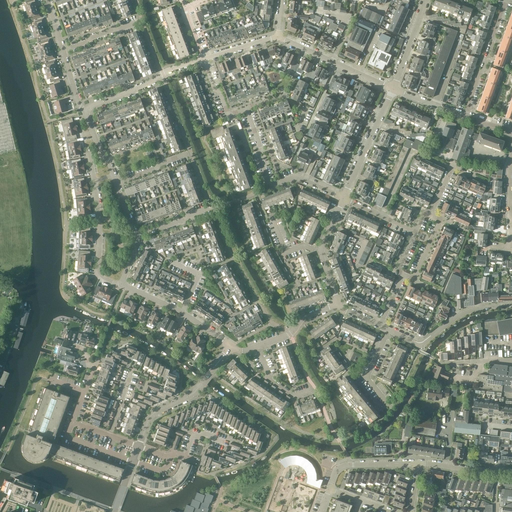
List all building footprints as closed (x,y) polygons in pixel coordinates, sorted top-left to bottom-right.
[(25,5),(27,11),(36,8),(35,5),(38,4),(36,0),(29,0),(26,1),(27,5),(25,5)] [(130,0),(120,4),(121,8),(131,5),(129,1),(130,0)] [(219,4),(216,6),(220,16),(225,14),(225,13),(228,12),(223,0),(221,1),(221,3),(218,4),(219,4)] [(226,0),(223,0),(228,12),(231,11),(236,10),(232,0),(231,0),(230,0),(229,0),(228,0),(227,1),(226,0)] [(291,1),(290,7),(301,8),(302,1),(297,0),(296,2),(291,1)] [(437,9),(439,10),(442,0),(435,0),(434,6),(437,7),(437,9)] [(441,9),(445,10),(449,1),(447,0),(442,0),(439,10),(441,11),(441,9)] [(449,13),(451,14),(455,3),(449,1),(445,10),(449,12),(449,13)] [(496,7),(493,6),(494,3),(487,2),(486,7),(484,9),(494,13),(496,7)] [(461,5),(455,3),(451,14),(450,17),(452,17),(453,15),(453,13),(457,15),(461,5)] [(121,8),(123,13),(132,10),(131,5),(121,8)] [(209,5),(206,6),(211,18),(214,17),(215,18),(220,16),(216,6),(213,7),(213,6),(210,7),(209,5)] [(407,15),(409,10),(398,5),(396,10),(407,15)] [(460,18),(462,19),(467,7),(461,5),(457,15),(461,16),(460,18)] [(211,18),(206,6),(204,7),(204,9),(202,10),(202,11),(199,12),(202,19),(199,20),(200,23),(208,20),(208,19),(211,18)] [(181,13),(179,7),(174,9),(173,7),(160,12),(178,60),(196,53),(193,46),(189,48),(187,43),(191,41),(189,36),(185,38),(184,34),(188,32),(186,27),(181,28),(180,24),(184,22),(182,17),(178,19),(176,14),(181,13)] [(300,16),(301,8),(290,7),(289,12),(295,13),(295,15),(300,16)] [(472,9),(467,7),(462,19),(464,19),(465,17),(469,19),(472,9)] [(38,11),(36,8),(27,11),(29,17),(31,16),(32,20),(42,17),(40,11),(38,11)] [(360,16),(377,24),(381,16),(364,8),(360,16)] [(486,14),(485,16),(492,18),(494,13),(484,9),(483,12),(486,14)] [(134,15),(132,10),(123,13),(125,18),(134,15)] [(272,16),(272,11),(264,10),(263,14),(264,15),(264,20),(270,21),(271,15),(272,16)] [(407,15),(396,10),(394,15),(404,20),(407,15)] [(110,14),(105,15),(109,24),(113,22),(110,14)] [(394,15),(392,20),(402,24),(404,20),(394,15)] [(95,17),(90,19),(93,27),(98,26),(99,28),(95,17)] [(95,17),(99,28),(104,26),(101,17),(96,19),(95,17)] [(34,32),(43,29),(42,25),(45,25),(43,19),(35,21),(36,24),(32,26),(34,32)] [(359,19),(355,26),(371,33),(374,26),(359,19)] [(257,20),(253,22),(257,33),(261,31),(257,20)] [(262,21),(258,23),(257,20),(261,31),(265,29),(265,28),(269,27),(270,23),(263,22),(262,21)] [(392,20),(393,21),(391,25),(390,24),(389,25),(400,29),(402,24),(392,20)] [(295,33),(296,31),(299,33),(301,28),(295,25),(295,22),(292,21),(291,21),(288,21),(287,29),(295,33)] [(488,29),(490,24),(483,21),(483,22),(480,21),(479,23),(482,25),(481,27),(488,29)] [(427,23),(425,29),(435,33),(436,29),(439,29),(441,25),(435,23),(434,26),(427,23)] [(249,24),(244,25),(248,36),(253,34),(249,24)] [(244,37),(248,36),(244,25),(244,26),(240,27),(244,37)] [(389,25),(387,30),(398,34),(400,29),(389,25)] [(459,32),(465,34),(467,28),(467,27),(467,25),(461,26),(459,26),(460,29),(459,32)] [(69,36),(74,35),(71,26),(66,28),(69,36)] [(303,37),(308,39),(313,29),(306,26),(304,31),(305,32),(303,37)] [(358,52),(359,53),(362,54),(371,33),(355,26),(349,39),(347,44),(353,46),(351,50),(358,53),(358,52)] [(458,32),(448,28),(446,33),(456,36),(458,32)] [(43,29),(34,32),(36,38),(38,37),(39,40),(49,37),(47,31),(44,32),(43,29)] [(231,29),(227,30),(231,40),(235,39),(235,41),(236,40),(231,29)] [(236,40),(240,39),(236,29),(232,30),(231,29),(236,40)] [(319,33),(313,29),(308,39),(313,41),(316,36),(317,37),(319,33)] [(429,38),(428,40),(434,42),(436,38),(433,36),(435,33),(425,29),(423,35),(429,38)] [(479,33),(478,36),(485,39),(487,33),(478,30),(477,33),(479,33)] [(129,39),(132,38),(141,35),(139,31),(128,35),(129,39)] [(219,33),(219,35),(222,44),(227,42),(223,32),(219,33)] [(444,37),(454,41),(456,37),(446,33),(444,37)] [(320,45),(326,47),(331,35),(330,37),(323,34),(321,39),(323,40),(320,45)] [(391,47),(395,40),(396,37),(389,34),(388,37),(382,34),(378,41),(391,47)] [(130,39),(131,43),(142,39),(141,35),(132,38),(130,39)] [(337,40),(336,40),(337,38),(337,37),(332,35),(331,35),(326,47),(331,49),(333,44),(335,45),(337,40)] [(477,39),(476,41),(483,44),(485,39),(478,36),(476,35),(475,38),(477,39)] [(444,37),(443,42),(452,46),(454,41),(444,37)] [(501,45),(499,51),(507,54),(511,40),(511,39),(504,37),(501,43),(501,42),(500,45),(501,45)] [(120,38),(115,40),(118,49),(123,47),(120,38)] [(38,46),(40,52),(50,49),(49,46),(51,45),(49,39),(39,42),(40,46),(38,46)] [(133,48),(135,47),(144,43),(142,39),(131,43),(133,48)] [(113,51),(118,49),(115,40),(110,42),(113,51)] [(433,46),(434,42),(428,40),(427,43),(421,40),(419,46),(428,50),(430,46),(433,46)] [(375,48),(376,48),(382,51),(388,54),(391,47),(378,41),(375,48)] [(110,42),(105,43),(109,54),(109,52),(113,51),(110,42)] [(443,42),(441,47),(451,50),(452,46),(443,42)] [(145,48),(144,43),(135,47),(133,48),(134,52),(145,48)] [(356,60),(359,53),(358,52),(358,53),(351,50),(353,46),(347,44),(346,47),(349,49),(346,55),(345,55),(356,60)] [(423,55),(422,57),(428,59),(430,55),(427,53),(428,50),(419,46),(416,52),(423,55)] [(101,47),(96,49),(100,58),(104,56),(101,47)] [(449,55),(451,50),(441,47),(439,51),(449,55)] [(479,55),(481,49),(474,47),(472,53),(479,55)] [(134,52),(136,56),(147,52),(145,48),(134,52)] [(270,55),(267,56),(270,63),(274,62),(273,57),(275,56),(278,57),(281,50),(276,48),(274,49),(274,48),(268,50),(270,55)] [(368,66),(374,68),(382,51),(376,48),(368,66)] [(51,53),(50,49),(40,52),(42,58),(44,58),(45,61),(55,58),(53,52),(51,53)] [(100,60),(99,58),(100,58),(96,49),(92,51),(96,62),(100,60)] [(257,52),(257,53),(260,62),(263,61),(266,65),(270,63),(267,56),(265,57),(262,51),(261,52),(261,50),(257,52)] [(92,51),(87,52),(90,61),(92,61),(93,63),(96,62),(92,51)] [(439,51),(437,56),(447,60),(449,55),(439,51)] [(495,59),(496,59),(493,65),(502,68),(507,54),(499,51),(496,57),(496,56),(495,59)] [(90,64),(90,62),(90,61),(87,52),(82,54),(86,65),(90,64)] [(138,60),(149,56),(147,52),(136,56),(138,60)] [(251,62),(254,69),(255,73),(255,75),(259,74),(256,68),(257,67),(257,63),(260,62),(257,53),(252,55),(254,61),(251,62)] [(285,62),(288,64),(292,55),(287,53),(284,58),(282,57),(279,63),(283,65),(285,62)] [(82,54),(77,56),(80,65),(85,63),(86,65),(82,54)] [(291,69),(294,70),(297,64),(295,63),(297,57),(292,55),(288,64),(291,65),(291,69)] [(478,58),(469,55),(467,61),(476,64),(478,58)] [(72,58),(75,67),(80,65),(77,56),(72,58)] [(138,60),(139,64),(150,60),(149,56),(138,60)] [(246,56),(241,58),(244,67),(247,66),(250,70),(254,69),(251,62),(249,63),(246,56)] [(436,61),(445,64),(447,60),(437,56),(436,61)] [(235,67),(238,74),(241,72),(241,68),(244,67),(241,58),(240,58),(240,57),(236,59),(236,60),(238,65),(235,67)] [(412,63),(422,67),(423,63),(427,63),(428,59),(422,57),(421,60),(415,57),(412,63)] [(44,67),(46,73),(56,70),(55,67),(57,66),(55,60),(45,63),(46,67),(44,67)] [(139,64),(141,69),(152,65),(150,60),(139,64)] [(301,69),(304,71),(307,62),(302,60),(300,65),(297,64),(294,70),(298,72),(301,69)] [(230,61),(224,63),(227,72),(231,71),(234,75),(235,78),(238,76),(237,74),(238,74),(235,67),(232,68),(230,61)] [(436,61),(434,66),(444,69),(445,64),(436,61)] [(476,64),(467,61),(466,61),(465,64),(468,65),(467,67),(474,69),(476,64)] [(306,76),(310,78),(313,71),(310,70),(313,64),(307,62),(304,71),(307,72),(306,76)] [(218,72),(221,79),(225,77),(225,73),(227,72),(224,63),(219,65),(221,71),(218,72)] [(417,72),(416,74),(425,78),(426,75),(424,72),(423,71),(424,68),(422,67),(412,63),(410,69),(417,72)] [(142,73),(145,72),(153,69),(152,65),(141,69),(142,73)] [(432,70),(442,74),(444,69),(434,66),(432,70)] [(462,71),(465,72),(472,75),(474,69),(467,67),(464,66),(462,71)] [(316,76),(319,78),(323,69),(318,67),(315,72),(313,71),(310,78),(313,79),(316,76)] [(489,76),(487,82),(496,86),(501,71),(492,68),(490,74),(489,74),(488,76),(489,76)] [(328,72),(323,69),(319,78),(322,79),(322,83),(326,85),(329,78),(326,77),(328,72)] [(56,70),(46,73),(48,79),(50,79),(51,82),(61,79),(59,73),(57,74),(56,70)] [(432,70),(431,75),(440,78),(442,74),(432,70)] [(132,72),(127,73),(130,82),(135,81),(132,72)] [(463,78),(470,80),(472,75),(465,72),(463,78)] [(121,73),(117,75),(121,86),(126,84),(122,75),(121,73)] [(122,75),(126,84),(130,82),(127,73),(122,75)] [(186,78),(188,83),(198,78),(198,77),(196,74),(186,78)] [(406,80),(416,84),(419,85),(421,79),(424,80),(425,78),(416,74),(415,77),(408,74),(406,80)] [(116,75),(112,77),(115,86),(116,86),(116,87),(120,85),(121,86),(117,75),(116,75)] [(440,78),(431,75),(429,79),(439,83),(440,78)] [(188,83),(189,87),(200,84),(199,79),(202,78),(201,76),(198,77),(198,78),(188,83)] [(333,87),(339,89),(344,79),(343,79),(343,78),(339,76),(338,77),(333,87)] [(109,89),(109,88),(111,88),(107,79),(106,77),(102,78),(106,89),(106,90),(109,89)] [(112,77),(107,79),(111,88),(115,86),(112,77)] [(102,81),(98,82),(101,91),(106,89),(102,78),(101,78),(102,81)] [(349,82),(348,82),(349,81),(344,79),(339,89),(345,92),(349,82)] [(437,88),(439,83),(429,79),(427,84),(437,88)] [(96,93),(97,93),(97,94),(99,93),(99,92),(101,91),(98,82),(97,82),(97,80),(92,82),(96,93)] [(299,80),(297,85),(306,89),(308,84),(299,80)] [(413,91),(416,84),(406,80),(404,86),(411,89),(410,91),(413,91)] [(60,81),(54,83),(54,85),(50,86),(51,90),(50,90),(51,93),(53,97),(55,97),(56,97),(56,96),(63,94),(62,90),(61,90),(60,87),(63,86),(62,83),(60,83),(60,81)] [(261,83),(261,86),(265,94),(269,92),(265,81),(261,83)] [(462,81),(460,87),(466,89),(468,84),(462,81)] [(93,84),(88,86),(91,95),(96,93),(92,82),(93,84)] [(491,100),(496,86),(487,82),(485,88),(484,88),(483,90),(484,90),(482,96),(491,100)] [(202,87),(200,84),(189,87),(191,92),(202,88),(202,87)] [(423,87),(422,88),(435,92),(437,88),(427,84),(426,88),(423,87)] [(304,93),(306,89),(297,85),(295,89),(304,93)] [(83,88),(86,97),(91,95),(88,86),(83,88)] [(193,97),(204,93),(202,89),(205,88),(204,86),(202,87),(202,88),(191,92),(191,93),(191,94),(192,95),(193,96),(193,97)] [(374,95),(375,93),(367,89),(367,88),(362,86),(360,92),(373,98),(374,98),(375,95),(374,95)] [(466,89),(460,87),(456,86),(455,89),(459,90),(458,92),(465,95),(466,89)] [(160,87),(151,90),(149,91),(151,96),(153,95),(162,92),(160,87)] [(251,87),(252,89),(255,97),(260,96),(257,87),(254,88),(254,87),(251,87)] [(242,91),(245,101),(250,99),(247,91),(246,88),(242,90),(242,91)] [(435,92),(422,88),(421,93),(433,97),(435,92)] [(295,89),(293,94),(302,98),(304,93),(295,89)] [(241,103),(245,101),(242,91),(240,92),(239,90),(236,92),(237,95),(241,103)] [(457,96),(456,98),(463,100),(465,95),(458,92),(458,93),(455,91),(453,95),(457,96)] [(153,95),(155,100),(164,97),(162,92),(153,95)] [(373,99),(373,98),(360,92),(356,100),(362,103),(363,101),(370,104),(371,102),(372,102),(373,99)] [(206,98),(205,97),(204,93),(193,97),(194,102),(206,98)] [(293,94),(291,99),(300,103),(302,98),(293,94)] [(194,102),(196,107),(207,103),(206,99),(209,98),(208,96),(205,97),(206,98),(194,102)] [(486,114),(491,100),(482,96),(480,102),(479,102),(478,104),(479,105),(477,111),(486,114)] [(166,102),(164,97),(155,100),(157,105),(166,102)] [(336,108),(334,107),(336,102),(326,97),(323,103),(336,109),(336,108)] [(463,100),(456,98),(453,97),(450,104),(456,106),(456,104),(461,106),(463,100)] [(55,103),(56,106),(54,106),(55,109),(56,109),(57,114),(59,113),(59,114),(60,113),(68,111),(66,106),(65,104),(68,103),(67,99),(55,103)] [(144,108),(141,99),(136,101),(139,110),(144,108)] [(136,101),(131,103),(135,112),(139,110),(136,101)] [(292,112),(291,110),(288,101),(283,103),(286,112),(287,114),(292,112)] [(156,111),(159,110),(167,106),(166,102),(157,105),(155,106),(156,111)] [(4,103),(0,103),(0,153),(15,150),(4,103)] [(131,103),(126,105),(130,114),(130,116),(135,114),(135,112),(131,103)] [(196,107),(198,111),(209,107),(209,106),(207,103),(196,107)] [(278,105),(281,114),(286,112),(283,103),(278,105)] [(321,106),(322,107),(321,108),(327,111),(325,114),(329,116),(332,117),(336,109),(323,103),(322,103),(321,106)] [(357,104),(354,109),(366,115),(366,114),(367,114),(368,112),(367,111),(368,109),(357,104)] [(397,118),(397,117),(402,106),(396,104),(391,115),(397,118)] [(210,108),(212,107),(211,105),(209,106),(209,107),(198,111),(200,116),(211,112),(210,108)] [(278,105),(273,107),(276,115),(281,114),(278,105)] [(122,106),(117,108),(120,117),(125,115),(122,106)] [(400,116),(404,118),(408,109),(402,106),(397,117),(399,118),(400,116)] [(272,117),(276,115),(273,107),(268,108),(272,117)] [(117,108),(112,110),(115,119),(120,117),(117,108)] [(272,117),(268,108),(263,109),(263,110),(267,119),(272,117)] [(261,110),(261,111),(259,112),(262,121),(267,119),(263,110),(263,109),(261,110)] [(351,117),(357,120),(358,118),(363,120),(364,118),(365,118),(366,115),(354,109),(353,113),(351,112),(349,117),(351,117)] [(406,121),(408,122),(413,111),(408,109),(404,118),(407,120),(406,121)] [(107,112),(111,121),(115,119),(112,110),(107,112)] [(104,113),(102,114),(106,123),(107,125),(111,123),(111,121),(107,112),(107,111),(104,112),(104,113)] [(161,114),(162,119),(171,116),(169,111),(161,114)] [(329,116),(325,114),(319,111),(318,114),(317,114),(316,116),(317,117),(321,119),(319,122),(322,123),(327,125),(328,122),(327,122),(329,116)] [(415,123),(419,114),(413,111),(408,122),(410,123),(411,121),(415,123)] [(200,116),(202,121),(213,117),(212,116),(211,112),(200,116)] [(101,124),(106,123),(102,114),(98,115),(101,124)] [(418,127),(420,127),(425,116),(419,114),(415,123),(419,125),(418,127)] [(202,121),(204,126),(211,123),(215,122),(213,118),(216,117),(215,115),(212,116),(213,117),(202,121)] [(162,125),(173,121),(171,116),(162,119),(160,120),(162,125)] [(426,128),(427,128),(431,119),(425,116),(420,127),(422,128),(423,127),(426,128)] [(351,117),(347,125),(359,130),(361,127),(360,127),(361,125),(356,123),(357,120),(351,117)] [(64,131),(77,128),(76,125),(75,125),(74,122),(71,123),(70,119),(61,121),(64,131)] [(162,125),(164,130),(175,126),(173,121),(162,125)] [(452,158),(462,162),(463,159),(466,160),(467,158),(468,156),(469,153),(470,150),(466,149),(470,139),(477,141),(476,142),(501,151),(504,142),(487,136),(488,134),(485,132),(484,134),(480,133),(479,135),(472,133),(473,132),(463,128),(462,131),(455,129),(456,124),(447,121),(442,135),(448,137),(444,147),(453,150),(452,153),(454,153),(452,158)] [(314,123),(311,129),(321,134),(322,134),(325,129),(327,130),(329,126),(327,125),(322,123),(320,126),(314,123)] [(358,131),(359,130),(347,125),(345,131),(343,130),(342,132),(349,136),(350,136),(351,134),(356,136),(357,134),(358,134),(359,131),(358,131)] [(146,127),(147,130),(150,139),(155,137),(152,128),(149,129),(148,126),(146,127)] [(164,130),(165,134),(176,130),(175,126),(164,130)] [(249,184),(256,181),(254,177),(248,179),(245,172),(252,169),(250,164),(243,167),(240,160),(247,157),(245,152),(238,155),(235,147),(242,145),(241,140),(234,143),(231,135),(238,133),(237,130),(230,132),(229,128),(224,130),(223,126),(210,131),(213,139),(219,137),(239,192),(251,187),(249,184)] [(268,131),(270,136),(279,132),(277,127),(268,131)] [(66,140),(75,138),(74,135),(77,134),(76,131),(77,131),(77,128),(64,131),(66,140)] [(310,129),(309,133),(310,133),(309,135),(319,139),(321,134),(311,129),(311,130),(310,129)] [(145,140),(150,139),(147,130),(142,131),(145,140)] [(167,139),(170,138),(178,135),(176,130),(165,134),(167,139)] [(142,131),(137,133),(140,142),(145,140),(142,131)] [(131,133),(132,135),(136,144),(140,142),(137,133),(134,134),(133,132),(131,133)] [(281,137),(279,132),(270,136),(272,140),(281,137)] [(353,144),(352,144),(353,141),(347,139),(349,136),(342,132),(340,136),(342,136),(339,142),(351,147),(351,146),(352,147),(353,144)] [(383,132),(381,137),(390,142),(392,138),(394,139),(395,137),(398,138),(399,136),(391,132),(390,135),(383,132)] [(122,136),(123,139),(126,148),(131,146),(128,137),(127,134),(122,136)] [(180,140),(178,135),(170,138),(171,143),(180,140)] [(273,143),(274,145),(283,142),(281,137),(272,140),(272,141),(271,141),(272,143),(273,143)] [(389,145),(390,142),(381,137),(378,143),(385,146),(384,149),(389,151),(391,147),(389,145)] [(112,140),(113,142),(116,151),(121,149),(118,140),(117,138),(112,140)] [(414,142),(407,139),(403,146),(409,149),(411,148),(418,151),(422,143),(415,140),(414,142)] [(68,150),(81,148),(80,145),(79,145),(79,142),(76,143),(75,140),(66,141),(68,150)] [(113,142),(108,144),(112,153),(116,151),(113,142)] [(285,147),(283,142),(274,145),(273,146),(275,150),(276,150),(285,147)] [(351,148),(350,148),(351,147),(339,142),(337,147),(335,146),(334,150),(341,153),(342,150),(348,153),(349,150),(350,151),(351,148)] [(173,148),(175,153),(184,150),(182,145),(173,148)] [(276,150),(277,155),(286,151),(289,150),(287,146),(285,147),(276,150)] [(81,148),(68,150),(69,159),(78,158),(78,155),(81,154),(81,151),(81,148)] [(376,148),(373,154),(383,158),(384,155),(388,155),(389,151),(384,149),(383,151),(376,148)] [(289,159),(286,151),(277,155),(279,160),(280,159),(281,160),(283,161),(284,160),(289,159)] [(306,163),(309,164),(313,155),(310,153),(309,155),(301,151),(297,160),(298,160),(297,161),(301,163),(301,162),(305,164),(306,163)] [(381,162),(383,158),(373,154),(371,160),(377,163),(376,165),(382,168),(383,164),(381,162)] [(342,165),(345,160),(343,159),(337,157),(333,155),(331,160),(342,165)] [(417,169),(418,167),(422,159),(417,157),(416,159),(414,158),(410,166),(417,169)] [(71,169),(84,167),(84,164),(83,164),(82,162),(79,162),(79,159),(69,160),(71,169)] [(418,167),(423,169),(426,161),(422,159),(418,167)] [(340,170),(342,165),(331,160),(329,165),(340,170)] [(423,169),(427,171),(431,163),(426,161),(423,169)] [(431,163),(427,171),(426,174),(431,176),(436,165),(431,163)] [(327,170),(338,175),(340,170),(329,165),(327,170)] [(368,165),(366,171),(375,175),(377,171),(380,172),(381,172),(381,173),(382,172),(384,172),(385,171),(386,170),(382,168),(376,165),(375,168),(368,165)] [(431,176),(436,178),(440,167),(436,165),(431,176)] [(72,178),(82,177),(81,174),(84,173),(84,171),(85,171),(84,167),(71,169),(72,178)] [(440,180),(441,178),(445,170),(440,167),(436,178),(440,180)] [(181,177),(183,176),(192,173),(191,168),(182,171),(179,172),(181,177)] [(336,180),(338,175),(327,170),(324,175),(336,180)] [(173,185),(168,171),(163,173),(166,182),(169,181),(171,186),(173,185)] [(369,182),(374,184),(376,181),(373,178),(375,175),(366,171),(363,176),(370,179),(369,182)] [(158,175),(154,177),(157,185),(159,184),(161,187),(163,187),(158,175)] [(330,184),(330,183),(334,185),(336,180),(324,175),(322,180),(327,182),(326,182),(330,184)] [(457,189),(457,188),(462,177),(458,175),(452,187),(457,189)] [(457,188),(458,189),(462,190),(467,180),(462,178),(462,177),(457,188)] [(73,179),(74,189),(87,187),(87,183),(86,183),(86,181),(83,181),(82,178),(73,179)] [(151,191),(153,190),(149,179),(144,180),(147,189),(150,188),(151,191)] [(494,181),(494,187),(501,188),(502,182),(498,181),(499,180),(495,179),(494,181)] [(472,180),(471,182),(467,180),(462,190),(466,192),(467,190),(468,190),(472,180)] [(477,182),(472,180),(468,190),(472,192),(477,182)] [(186,189),(197,185),(195,181),(186,184),(184,185),(186,189)] [(361,181),(358,187),(368,191),(369,188),(372,188),(374,184),(369,182),(367,184),(361,181)] [(144,197),(144,196),(139,182),(134,184),(138,193),(140,192),(141,194),(143,194),(144,197)] [(482,184),(477,182),(472,192),(477,194),(482,184)] [(486,186),(482,184),(477,194),(482,197),(486,186)] [(186,189),(187,193),(198,189),(197,185),(186,189)] [(125,188),(128,196),(130,195),(132,198),(134,197),(130,186),(125,188)] [(88,190),(87,187),(74,189),(76,198),(85,196),(84,193),(87,192),(87,190),(88,190)] [(369,192),(368,191),(358,187),(356,193),(360,195),(358,199),(362,201),(362,202),(368,204),(370,198),(368,196),(369,192)] [(408,187),(407,189),(403,187),(399,196),(404,198),(409,187),(408,187)] [(404,198),(409,200),(414,189),(409,187),(404,198)] [(290,188),(285,190),(288,199),(293,197),(290,188)] [(200,193),(198,189),(187,193),(189,198),(191,197),(200,193)] [(299,198),(303,200),(307,191),(302,189),(299,198)] [(413,202),(414,199),(418,191),(414,189),(409,200),(413,202)] [(285,190),(280,192),(284,201),(288,199),(285,190)] [(312,194),(307,191),(303,200),(308,202),(312,194)] [(414,199),(419,202),(423,193),(418,191),(414,199)] [(280,192),(276,194),(279,202),(284,201),(280,192)] [(379,193),(374,204),(382,208),(387,197),(381,195),(379,193)] [(419,202),(424,204),(427,196),(423,193),(419,202)] [(427,196),(424,204),(429,206),(432,198),(433,195),(429,193),(427,196)] [(274,204),(279,202),(276,194),(271,195),(274,204)] [(308,202),(313,204),(317,196),(312,194),(308,202)] [(271,195),(266,197),(269,206),(274,204),(271,195)] [(313,204),(317,206),(321,198),(317,196),(313,204)] [(261,199),(264,208),(269,206),(266,197),(261,199)] [(76,199),(77,208),(90,207),(90,203),(89,204),(88,201),(85,201),(85,198),(76,199)] [(177,202),(174,203),(177,212),(182,210),(178,198),(176,199),(177,202)] [(317,206),(322,208),(326,200),(321,198),(317,206)] [(327,211),(331,202),(326,200),(322,208),(327,211)] [(173,213),(177,212),(174,203),(171,204),(170,201),(168,202),(173,213)] [(446,201),(441,212),(446,214),(450,204),(451,203),(446,201)] [(163,217),(168,215),(165,207),(162,208),(160,202),(158,203),(163,217)] [(241,206),(243,211),(253,207),(252,202),(241,206)] [(455,206),(450,204),(446,214),(450,216),(455,206)] [(455,206),(450,216),(455,218),(458,212),(460,208),(455,206)] [(90,210),(90,207),(77,208),(78,219),(87,218),(87,213),(90,213),(89,210),(90,210)] [(243,211),(244,215),(255,211),(253,207),(243,211)] [(404,207),(402,212),(413,217),(415,212),(404,207)] [(153,221),(158,219),(155,210),(152,212),(151,208),(149,209),(153,221)] [(244,215),(246,219),(256,215),(255,211),(244,215)] [(351,225),(353,222),(356,213),(352,211),(350,214),(348,213),(345,220),(347,221),(347,223),(351,225)] [(144,224),(149,222),(145,214),(142,215),(141,212),(140,213),(144,224)] [(410,223),(413,217),(402,212),(399,219),(401,220),(403,218),(406,219),(405,221),(410,223)] [(454,220),(459,222),(462,214),(458,212),(455,218),(454,220)] [(139,226),(144,224),(140,213),(137,213),(139,217),(136,218),(139,226)] [(353,222),(357,224),(361,216),(362,215),(359,213),(358,214),(356,213),(353,222)] [(484,222),(484,223),(495,224),(495,217),(492,217),(493,215),(487,215),(487,214),(481,213),(474,213),(473,215),(484,216),(484,220),(484,221),(484,222)] [(459,222),(463,224),(467,216),(462,214),(459,222)] [(246,219),(248,223),(258,219),(256,215),(246,219)] [(361,229),(362,226),(366,218),(361,216),(357,224),(360,225),(359,228),(361,229)] [(468,226),(472,218),(467,216),(463,224),(468,226)] [(313,217),(311,222),(320,226),(322,221),(313,217)] [(367,218),(366,218),(362,226),(366,228),(370,220),(370,219),(368,218),(367,218)] [(248,223),(249,227),(260,223),(258,219),(248,223)] [(204,223),(206,229),(215,226),(213,220),(204,223)] [(366,228),(371,231),(375,222),(374,222),(375,221),(373,220),(372,221),(370,220),(366,228)] [(311,222),(309,227),(318,231),(320,226),(311,222)] [(379,234),(382,228),(379,226),(380,224),(375,222),(371,231),(376,233),(379,234)] [(249,227),(251,232),(261,228),(260,223),(249,227)] [(474,231),(485,232),(485,229),(494,230),(495,224),(484,223),(483,229),(482,229),(482,228),(473,227),(473,230),(474,231)] [(315,235),(318,231),(309,227),(307,231),(315,235)] [(445,227),(443,232),(452,236),(454,231),(445,227)] [(79,238),(92,238),(92,235),(91,235),(91,232),(88,232),(88,228),(79,228),(79,238)] [(251,232),(252,236),(263,232),(261,228),(251,232)] [(188,229),(183,231),(186,240),(191,238),(188,229)] [(208,233),(210,238),(218,235),(216,230),(208,233)] [(307,231),(305,236),(313,240),(315,235),(307,231)] [(338,231),(336,236),(348,241),(350,237),(338,231)] [(476,240),(479,240),(487,241),(487,235),(485,234),(485,232),(474,231),(474,233),(477,234),(476,240)] [(264,236),(263,232),(252,236),(254,240),(264,236)] [(392,237),(395,238),(400,241),(403,242),(405,237),(394,232),(392,237)] [(443,232),(441,236),(452,241),(454,237),(452,236),(443,232)] [(169,237),(172,245),(177,243),(174,235),(169,237)] [(254,240),(255,244),(266,240),(264,236),(254,240)] [(302,241),(311,245),(313,240),(305,236),(302,241)] [(334,241),(343,245),(345,246),(348,241),(336,236),(336,237),(335,236),(334,238),(335,239),(334,241)] [(449,246),(452,241),(441,236),(441,237),(439,241),(449,246)] [(79,249),(88,249),(88,244),(91,244),(91,242),(92,242),(92,238),(79,238),(79,249)] [(168,249),(167,247),(164,238),(159,240),(162,248),(163,250),(168,249)] [(403,242),(400,241),(395,238),(393,243),(401,247),(403,242)] [(211,248),(213,247),(222,244),(220,239),(211,243),(209,243),(211,248)] [(156,246),(152,247),(155,251),(162,248),(159,240),(154,242),(156,246)] [(255,244),(257,249),(268,245),(266,240),(255,244)] [(487,241),(479,240),(479,243),(475,243),(475,248),(478,248),(478,247),(486,248),(487,241)] [(333,243),(332,245),(341,249),(343,245),(334,241),(333,241),(332,243),(333,243)] [(439,241),(437,246),(445,250),(447,251),(449,246),(439,241)] [(393,243),(390,248),(399,251),(401,247),(393,243)] [(333,255),(338,255),(341,249),(332,245),(330,250),(334,252),(333,255)] [(443,254),(445,250),(437,246),(435,250),(443,254)] [(146,250),(144,255),(152,259),(155,251),(152,247),(150,250),(148,249),(147,251),(146,250)] [(259,253),(261,258),(271,252),(268,248),(259,253)] [(396,256),(399,251),(390,248),(388,252),(396,256)] [(78,261),(91,262),(91,258),(90,258),(91,256),(88,256),(88,251),(79,250),(78,261)] [(435,250),(433,255),(441,259),(443,254),(435,250)] [(273,256),(271,252),(261,258),(263,261),(273,256)] [(496,263),(496,261),(497,254),(490,253),(490,256),(488,256),(488,262),(496,263)] [(227,259),(225,254),(217,257),(218,262),(227,259)] [(311,258),(309,254),(300,257),(302,262),(311,258)] [(390,265),(392,260),(380,254),(379,257),(383,258),(381,261),(390,265)] [(506,261),(503,261),(503,254),(497,254),(496,261),(502,262),(502,268),(507,269),(506,261)] [(154,259),(152,259),(144,255),(143,255),(142,257),(141,259),(152,264),(154,259)] [(330,260),(331,265),(340,262),(338,255),(333,255),(333,257),(331,257),(332,259),(330,260)] [(433,255),(430,260),(439,263),(441,259),(433,255)] [(273,256),(263,261),(266,265),(275,260),(273,256)] [(476,265),(486,266),(487,257),(477,256),(476,265)] [(313,263),(311,258),(302,262),(304,267),(313,263)] [(139,264),(147,268),(149,269),(151,264),(152,264),(141,259),(140,262),(140,261),(139,263),(139,264)] [(277,264),(275,260),(266,265),(268,269),(277,264)] [(437,268),(439,263),(430,260),(428,264),(437,268)] [(91,262),(78,261),(77,271),(86,272),(86,267),(90,268),(90,265),(91,265),(91,262)] [(221,267),(223,271),(231,267),(228,262),(221,267)] [(331,265),(333,270),(342,267),(340,262),(331,265)] [(304,267),(305,271),(315,268),(313,263),(304,267)] [(145,272),(147,268),(139,264),(137,269),(145,272)] [(280,268),(277,264),(268,269),(270,273),(280,268)] [(367,277),(368,274),(372,266),(367,264),(363,272),(362,275),(367,277)] [(439,269),(437,268),(428,264),(426,269),(434,273),(436,274),(439,269)] [(460,265),(456,264),(452,274),(461,277),(460,265)] [(372,279),(373,276),(377,268),(372,266),(368,274),(367,277),(372,279)] [(234,271),(231,267),(223,271),(226,276),(234,271)] [(280,268),(270,273),(272,277),(282,272),(280,268)] [(316,273),(315,268),(305,271),(307,276),(316,273)] [(373,276),(377,278),(380,273),(381,270),(377,268),(373,276)] [(137,269),(135,273),(145,278),(145,276),(144,275),(145,272),(137,269)] [(426,269),(424,273),(432,277),(434,273),(426,269)] [(227,278),(228,280),(236,275),(237,275),(236,273),(235,273),(234,271),(226,276),(223,277),(225,279),(227,278)] [(335,274),(337,279),(346,276),(344,271),(335,274)] [(284,276),(282,272),(272,277),(274,281),(284,276)] [(133,278),(141,282),(142,279),(144,280),(145,278),(135,273),(133,278)] [(318,278),(316,273),(307,276),(309,281),(318,278)] [(376,281),(381,283),(385,275),(380,273),(377,278),(376,281)] [(430,282),(432,277),(424,273),(421,278),(430,282)] [(465,295),(463,295),(461,295),(460,277),(451,274),(443,296),(460,295),(460,299),(458,299),(458,300),(457,300),(458,309),(463,308),(463,307),(463,301),(465,301),(465,295)] [(77,287),(77,288),(89,280),(87,276),(83,278),(81,275),(73,280),(75,284),(75,285),(76,287),(77,287)] [(239,280),(236,275),(228,280),(231,285),(239,280)] [(381,283),(386,285),(389,277),(385,275),(381,283)] [(286,279),(284,276),(274,281),(277,285),(286,279)] [(339,284),(347,281),(346,276),(337,279),(339,284)] [(394,279),(389,277),(386,285),(390,287),(394,279)] [(462,283),(463,295),(465,295),(465,301),(463,301),(463,307),(475,305),(474,291),(481,290),(483,277),(482,279),(468,279),(468,283),(462,283)] [(289,284),(286,279),(277,285),(279,289),(289,284)] [(92,285),(89,280),(77,288),(78,288),(78,289),(79,291),(80,291),(82,295),(91,290),(89,287),(92,285)] [(154,288),(159,290),(163,282),(158,280),(154,288)] [(231,285),(233,289),(241,285),(239,280),(231,285)] [(163,292),(167,284),(163,282),(159,290),(163,292)] [(163,292),(168,294),(172,286),(173,284),(168,282),(167,284),(163,292)] [(244,289),(241,285),(233,289),(235,291),(232,293),(234,295),(244,289)] [(340,289),(342,294),(351,290),(350,288),(353,287),(352,285),(349,286),(340,289)] [(92,296),(102,300),(107,288),(104,286),(104,287),(101,286),(100,289),(96,287),(92,296)] [(173,296),(177,288),(172,286),(168,294),(168,295),(170,296),(171,295),(173,296)] [(405,296),(410,298),(415,288),(410,286),(405,296)] [(498,292),(498,287),(498,288),(496,288),(496,292),(489,292),(489,302),(498,301),(498,292)] [(498,301),(511,300),(511,292),(508,292),(508,296),(502,296),(502,292),(501,292),(501,287),(498,287),(498,292),(498,301)] [(110,289),(107,288),(102,300),(111,304),(115,296),(111,294),(112,291),(110,290),(110,289)] [(173,296),(177,298),(181,290),(177,288),(173,296)] [(415,288),(410,298),(415,300),(419,291),(415,289),(415,288)] [(234,295),(236,299),(246,293),(244,289),(234,295)] [(186,292),(181,290),(177,298),(182,301),(186,292)] [(318,291),(321,300),(326,298),(322,290),(318,291)] [(316,302),(321,300),(318,291),(313,293),(316,302)] [(423,293),(419,291),(415,300),(420,302),(425,291),(423,293)] [(429,293),(425,291),(420,302),(421,300),(425,302),(424,304),(429,293)] [(236,299),(239,303),(249,298),(246,293),(236,299)] [(308,295),(311,304),(316,302),(313,293),(308,295)] [(429,293),(424,304),(429,306),(434,295),(429,293)] [(350,303),(354,305),(358,297),(353,294),(350,303)] [(307,306),(311,304),(308,295),(303,297),(307,306)] [(429,306),(434,308),(439,297),(434,295),(429,306)] [(298,298),(302,307),(307,306),(303,297),(298,298)] [(354,305),(359,307),(363,299),(358,297),(354,305)] [(359,307),(364,309),(367,301),(369,298),(366,297),(365,300),(363,299),(359,307)] [(251,302),(249,298),(239,303),(242,309),(249,305),(249,304),(251,302)] [(294,300),(297,309),(302,307),(298,298),(294,300)] [(130,301),(129,302),(124,299),(120,307),(126,309),(125,311),(133,314),(137,304),(130,301)] [(445,319),(447,318),(448,317),(447,316),(447,315),(449,311),(450,308),(446,306),(449,301),(445,299),(441,305),(443,306),(440,310),(439,309),(436,314),(438,316),(437,318),(439,319),(441,317),(445,319)] [(199,300),(194,308),(195,308),(195,309),(198,311),(198,310),(199,311),(204,303),(199,300)] [(289,302),(292,311),(297,309),(294,300),(289,302)] [(372,303),(367,301),(364,309),(368,311),(372,303)] [(381,307),(379,306),(381,303),(378,302),(377,305),(373,313),(378,315),(381,307)] [(199,311),(203,313),(208,306),(204,303),(199,311)] [(368,311),(373,313),(377,305),(372,303),(368,311)] [(141,306),(136,317),(135,318),(136,320),(142,322),(144,322),(144,321),(145,321),(150,310),(141,306)] [(208,306),(203,313),(207,316),(212,309),(208,306)] [(211,319),(216,312),(212,309),(207,316),(211,319)] [(29,312),(23,310),(19,324),(25,326),(29,312)] [(155,325),(160,315),(153,311),(148,322),(155,325)] [(393,322),(398,325),(403,313),(399,311),(393,322)] [(215,322),(220,315),(216,312),(211,319),(215,322)] [(252,315),(254,318),(258,326),(263,323),(257,313),(252,315)] [(398,325),(398,324),(403,326),(407,317),(402,315),(404,313),(403,313),(398,325)] [(220,325),(225,318),(220,315),(215,322),(220,325)] [(330,316),(326,320),(332,327),(336,324),(330,316)] [(161,327),(167,330),(172,320),(166,317),(163,323),(159,321),(157,328),(159,329),(161,327)] [(403,326),(407,329),(412,319),(407,317),(403,326)] [(249,320),(254,328),(258,326),(254,318),(249,320)] [(511,318),(497,321),(500,336),(511,333),(511,318)] [(416,321),(412,319),(407,329),(412,331),(417,319),(416,321)] [(416,333),(417,333),(422,321),(417,319),(412,331),(417,333),(416,333)] [(174,337),(175,335),(177,332),(178,331),(175,329),(178,323),(172,320),(167,330),(173,333),(171,335),(174,337)] [(245,323),(249,331),(254,328),(249,320),(245,323)] [(326,320),(322,323),(327,330),(332,327),(326,320)] [(345,331),(349,322),(344,320),(340,328),(345,331)] [(422,322),(422,321),(417,333),(421,335),(426,326),(421,323),(422,322)] [(353,324),(349,322),(345,331),(349,333),(353,324)] [(244,333),(245,333),(249,331),(245,323),(240,325),(245,333),(244,333)] [(323,333),(327,330),(322,323),(318,326),(323,333)] [(353,324),(349,333),(354,335),(358,326),(353,324)] [(236,328),(240,336),(245,333),(244,333),(245,333),(240,325),(236,328)] [(179,333),(177,332),(175,335),(177,336),(177,337),(178,337),(177,339),(177,340),(178,341),(180,342),(181,342),(182,342),(183,341),(184,341),(190,331),(183,326),(179,333)] [(232,332),(236,338),(240,336),(236,328),(235,326),(227,330),(231,332),(232,332)] [(318,326),(314,329),(319,336),(323,333),(318,326)] [(359,337),(363,328),(358,326),(354,335),(359,337)] [(363,339),(367,330),(363,328),(359,337),(363,339)] [(309,332),(315,339),(319,336),(314,329),(309,332)] [(62,345),(69,347),(70,344),(72,345),(76,332),(67,330),(66,334),(65,334),(64,334),(63,335),(63,336),(64,337),(65,338),(64,341),(63,341),(62,345)] [(368,341),(372,333),(367,330),(363,339),(368,341)] [(475,334),(471,334),(472,345),(475,345),(479,345),(479,347),(482,347),(481,331),(478,332),(475,333),(475,334)] [(23,334),(18,333),(13,348),(18,349),(23,334)] [(87,344),(90,336),(90,335),(83,333),(83,335),(79,333),(77,338),(81,339),(80,342),(87,344)] [(373,343),(377,335),(372,333),(368,341),(373,343)] [(468,337),(464,337),(465,348),(468,347),(472,347),(472,353),(476,352),(475,345),(472,345),(471,334),(471,335),(468,336),(468,337)] [(86,346),(93,348),(94,345),(98,346),(99,343),(100,339),(96,337),(96,338),(90,336),(87,344),(86,346)] [(191,347),(194,350),(201,338),(198,336),(196,338),(194,337),(188,345),(191,347)] [(469,355),(468,347),(465,348),(464,337),(461,338),(461,339),(457,339),(458,350),(461,350),(465,350),(465,355),(469,355)] [(205,341),(201,338),(194,350),(197,352),(198,351),(201,353),(206,345),(203,343),(205,341)] [(451,351),(451,353),(454,352),(454,353),(458,353),(458,358),(462,357),(461,350),(458,350),(457,339),(457,340),(454,341),(454,342),(450,342),(451,351)] [(396,348),(406,353),(408,348),(398,344),(397,346),(392,344),(391,346),(394,347),(396,348)] [(105,359),(115,362),(116,360),(117,358),(121,359),(122,355),(129,358),(130,357),(131,352),(135,354),(136,350),(137,349),(129,346),(128,348),(127,347),(126,349),(126,350),(123,349),(123,350),(121,349),(119,353),(114,351),(112,356),(108,354),(107,359),(105,359)] [(288,346),(280,349),(281,354),(290,351),(288,346)] [(328,346),(321,351),(319,353),(322,356),(331,350),(328,346)] [(406,353),(396,348),(394,352),(404,357),(406,353)] [(135,354),(135,355),(133,359),(136,360),(136,361),(138,362),(138,361),(141,353),(142,352),(136,350),(135,354)] [(333,353),(331,350),(322,356),(324,360),(333,353)] [(16,353),(12,351),(6,367),(11,368),(16,353)] [(61,360),(67,362),(71,363),(72,360),(74,360),(76,353),(67,351),(65,357),(62,356),(61,360)] [(283,359),(292,355),(290,351),(281,354),(283,359)] [(455,360),(454,353),(454,352),(451,353),(451,351),(447,352),(447,353),(440,353),(440,361),(455,360)] [(394,352),(392,356),(402,361),(404,357),(394,352)] [(138,361),(138,362),(141,363),(140,364),(142,365),(146,355),(141,353),(138,361)] [(336,357),(333,353),(324,360),(327,364),(336,357)] [(294,360),(292,355),(283,359),(285,363),(294,360)] [(392,356),(390,360),(400,365),(402,361),(392,356)] [(144,366),(149,367),(149,368),(152,360),(153,359),(147,357),(144,366)] [(339,361),(336,357),(327,364),(330,367),(339,361)] [(225,367),(229,370),(236,362),(233,359),(225,367)] [(156,363),(157,363),(157,362),(152,360),(149,368),(149,367),(149,368),(153,370),(156,363)] [(287,368),(296,365),(294,360),(285,363),(287,368)] [(385,360),(384,362),(387,364),(388,364),(388,365),(398,369),(400,365),(390,360),(389,362),(385,360)] [(330,367),(332,371),(341,364),(339,361),(330,367)] [(77,364),(71,363),(67,362),(66,365),(69,366),(67,372),(77,375),(79,368),(76,368),(77,364)] [(236,362),(229,370),(232,373),(240,365),(236,362)] [(153,371),(157,373),(158,373),(161,365),(161,366),(161,365),(157,363),(156,363),(153,370),(153,371)] [(490,363),(490,369),(490,371),(488,371),(488,373),(492,373),(491,375),(480,374),(479,381),(484,382),(483,388),(493,389),(492,390),(502,392),(502,391),(505,391),(505,392),(511,393),(511,392),(511,367),(508,367),(508,366),(490,363)] [(344,368),(341,364),(332,371),(335,375),(344,368)] [(165,368),(166,368),(166,367),(161,366),(161,365),(158,373),(157,373),(157,374),(162,376),(165,368)] [(232,373),(235,377),(243,369),(240,365),(232,373)] [(235,377),(238,380),(246,372),(245,370),(248,366),(246,365),(244,367),(243,369),(235,377)] [(296,365),(287,368),(289,373),(297,370),(296,365)] [(388,365),(386,369),(397,373),(398,369),(388,365)] [(442,378),(447,380),(448,380),(450,374),(444,372),(445,369),(438,366),(433,377),(441,380),(442,378)] [(162,377),(167,378),(170,370),(166,368),(165,368),(162,376),(162,377)] [(386,369),(384,373),(395,377),(397,373),(386,369)] [(170,370),(167,378),(167,379),(167,380),(163,390),(163,391),(162,392),(167,394),(172,396),(173,391),(175,392),(177,387),(175,386),(177,381),(175,381),(177,376),(169,373),(170,370)] [(297,370),(289,373),(290,378),(299,375),(297,370)] [(9,373),(4,371),(0,378),(0,384),(4,386),(9,373)] [(246,372),(238,380),(242,383),(250,375),(246,372)] [(384,373),(383,377),(393,382),(395,377),(384,373)] [(299,375),(290,378),(292,383),(301,379),(299,375)] [(97,380),(107,384),(110,384),(111,380),(109,379),(99,376),(97,380)] [(375,412),(379,409),(376,405),(372,408),(365,400),(369,397),(366,393),(362,396),(355,388),(359,385),(356,381),(352,384),(348,380),(348,381),(345,377),(341,380),(339,377),(333,382),(368,425),(378,416),(375,412)] [(381,381),(385,383),(391,386),(393,382),(383,377),(381,381)] [(246,387),(250,389),(256,380),(252,378),(246,387)] [(256,380),(250,389),(253,392),(260,383),(256,380)] [(257,395),(263,385),(260,383),(253,392),(257,395)] [(261,397),(267,388),(263,385),(257,395),(261,397)] [(23,447),(23,448),(23,450),(23,451),(24,454),(26,457),(29,460),(32,461),(35,462),(39,462),(42,461),(43,461),(45,459),(46,459),(48,457),(48,456),(49,453),(55,456),(59,446),(53,443),(63,416),(70,397),(59,393),(56,392),(47,389),(44,388),(42,393),(44,394),(42,399),(40,398),(38,404),(40,405),(38,410),(36,409),(34,415),(36,415),(35,420),(33,419),(30,425),(32,426),(31,431),(29,430),(28,431),(30,432),(29,435),(27,434),(25,439),(24,443),(24,444),(23,447)] [(267,388),(261,397),(264,400),(271,390),(267,388)] [(428,397),(433,397),(433,399),(438,400),(439,398),(442,399),(442,395),(449,396),(450,389),(443,388),(442,390),(429,388),(428,397)] [(158,393),(157,396),(160,397),(160,398),(165,399),(167,394),(162,392),(163,391),(159,390),(159,391),(155,390),(154,392),(158,393)] [(271,390),(264,400),(268,402),(275,393),(271,390)] [(272,405),(278,396),(275,393),(268,402),(272,405)] [(152,394),(150,399),(154,401),(153,401),(158,403),(160,398),(160,397),(157,396),(152,394)] [(100,395),(100,396),(98,399),(110,404),(111,399),(103,396),(102,396),(100,395)] [(276,407),(282,398),(278,396),(272,405),(276,407)] [(152,406),(153,401),(154,401),(150,399),(146,397),(144,402),(147,404),(152,406)] [(279,410),(286,401),(282,398),(276,407),(279,410)] [(97,404),(108,408),(110,404),(98,399),(97,404)] [(320,409),(316,399),(311,400),(315,411),(320,409)] [(145,409),(147,404),(144,402),(139,400),(137,405),(143,408),(145,409)] [(211,400),(210,403),(207,411),(208,411),(211,412),(215,403),(215,402),(211,400)] [(315,411),(311,400),(307,402),(311,412),(315,411)] [(205,401),(204,406),(202,412),(207,413),(208,411),(207,411),(210,403),(205,401)] [(283,412),(289,403),(286,401),(279,410),(283,412)] [(311,412),(307,402),(303,403),(307,414),(311,412)] [(211,413),(215,415),(218,406),(219,406),(219,405),(215,403),(211,412),(211,413)] [(303,403),(299,405),(303,415),(307,414),(303,403)] [(97,404),(95,408),(107,412),(108,408),(97,404)] [(133,406),(132,409),(141,413),(143,408),(137,405),(134,404),(133,404),(132,405),(133,406)] [(295,407),(298,417),(303,415),(299,405),(295,407)] [(218,420),(219,419),(218,419),(219,417),(219,418),(222,409),(223,408),(219,406),(218,406),(215,415),(215,416),(214,418),(218,420)] [(94,412),(103,416),(105,416),(107,412),(95,408),(94,412)] [(128,413),(130,414),(140,417),(141,413),(132,409),(130,408),(128,413)] [(219,419),(222,420),(223,420),(226,411),(227,410),(222,409),(219,418),(219,417),(218,419),(219,419)] [(189,421),(191,417),(190,417),(193,411),(192,411),(188,410),(186,414),(187,414),(185,420),(189,421)] [(222,421),(226,423),(227,423),(230,414),(230,413),(226,411),(223,420),(222,420),(222,421)] [(454,432),(459,433),(480,435),(481,425),(468,424),(469,411),(464,411),(463,418),(456,417),(454,432)] [(130,414),(129,419),(138,422),(140,417),(130,414)] [(234,416),(230,414),(227,423),(226,423),(226,424),(230,425),(234,416),(234,417),(234,416)] [(177,415),(175,419),(173,425),(177,426),(179,422),(181,416),(177,415)] [(100,424),(101,420),(92,416),(90,421),(93,422),(93,424),(99,427),(100,424)] [(230,426),(234,428),(238,419),(238,418),(234,417),(234,416),(230,425),(230,426)] [(161,424),(161,425),(172,429),(173,425),(175,419),(171,418),(167,427),(161,424)] [(127,423),(136,427),(138,422),(129,419),(127,423)] [(242,421),(238,419),(234,428),(234,429),(238,431),(241,422),(242,422),(242,421)] [(437,423),(436,423),(431,422),(417,420),(415,432),(434,436),(437,423)] [(237,432),(242,433),(245,424),(246,423),(242,422),(241,422),(238,431),(237,432)] [(127,423),(125,428),(134,431),(136,427),(127,423)] [(245,436),(246,436),(249,427),(249,426),(245,424),(242,433),(241,434),(244,435),(243,436),(245,437),(245,436)] [(172,429),(161,425),(155,442),(164,445),(164,446),(168,447),(169,444),(165,443),(170,429),(172,429)] [(253,429),(249,427),(246,436),(245,437),(249,439),(253,430),(253,429)] [(133,436),(134,431),(125,428),(123,433),(133,436)] [(249,440),(253,441),(257,432),(257,431),(253,430),(249,439),(249,440)] [(504,439),(503,443),(508,444),(509,439),(510,439),(511,432),(500,431),(499,437),(499,438),(504,439)] [(258,441),(259,441),(261,434),(257,432),(253,441),(253,442),(257,444),(258,441)] [(488,446),(498,447),(498,444),(499,436),(489,435),(488,446)] [(251,448),(255,450),(258,451),(260,452),(263,442),(259,441),(258,441),(257,444),(255,447),(253,447),(252,448),(251,448)] [(372,453),(374,452),(374,454),(374,455),(388,454),(388,450),(391,450),(391,442),(382,442),(383,446),(375,446),(374,446),(374,448),(372,448),(372,453)] [(460,443),(458,443),(453,442),(452,447),(457,448),(455,458),(462,459),(464,448),(460,448),(460,443)] [(55,457),(66,461),(70,450),(59,446),(55,456),(55,457)] [(70,450),(66,461),(77,465),(81,454),(70,450)] [(237,458),(237,459),(242,461),(244,456),(240,455),(235,453),(233,457),(237,458)] [(81,454),(77,465),(87,469),(92,458),(81,454)] [(201,465),(205,466),(209,457),(204,455),(201,465)] [(228,455),(226,459),(229,461),(235,463),(237,459),(237,458),(233,457),(228,455)] [(308,479),(307,483),(319,487),(322,480),(316,480),(316,477),(316,473),(315,471),(314,468),(312,465),(310,463),(307,460),(303,458),(298,456),(295,456),(292,456),(289,457),(287,457),(285,458),(282,460),(281,461),(280,461),(281,463),(284,466),(285,468),(286,467),(287,466),(290,465),(292,464),(294,464),(296,464),(299,465),(301,466),(303,468),(305,470),(307,473),(308,476),(308,479)] [(214,459),(209,457),(205,466),(210,468),(211,465),(213,460),(214,460),(214,459)] [(220,457),(219,462),(222,463),(228,465),(229,461),(226,459),(220,457)] [(92,458),(87,469),(98,473),(102,461),(92,458)] [(221,468),(222,463),(219,462),(214,460),(213,460),(211,465),(221,468)] [(102,461),(98,473),(109,477),(113,465),(102,461)] [(178,470),(176,472),(186,479),(188,476),(191,471),(193,465),(192,465),(181,461),(178,469),(178,470)] [(113,465),(109,477),(120,481),(124,469),(113,465)] [(428,471),(429,471),(428,477),(443,479),(444,473),(428,470),(428,471)] [(170,478),(168,479),(173,490),(176,489),(181,485),(185,481),(186,479),(176,472),(175,474),(174,474),(174,475),(171,477),(170,478)] [(343,490),(343,489),(346,483),(351,485),(352,482),(355,475),(349,472),(346,480),(343,479),(340,488),(343,490)] [(360,482),(362,475),(356,472),(355,475),(352,482),(359,485),(360,482)] [(363,472),(362,475),(360,482),(366,484),(367,482),(370,475),(363,472)] [(373,484),(374,482),(377,474),(370,472),(370,475),(367,482),(373,484)] [(380,484),(381,482),(384,474),(378,472),(377,474),(374,482),(380,484)] [(385,472),(384,474),(381,482),(385,483),(384,486),(387,487),(392,474),(385,472)] [(130,485),(142,489),(146,477),(144,477),(143,476),(135,473),(131,485),(130,485)] [(396,484),(397,485),(406,488),(408,481),(404,480),(406,476),(400,474),(399,478),(396,484)] [(148,478),(146,477),(142,489),(147,491),(152,493),(156,493),(157,481),(154,480),(153,480),(149,479),(148,478)] [(31,490),(33,485),(14,478),(12,483),(7,481),(3,492),(8,493),(6,498),(23,505),(25,506),(27,501),(32,502),(36,492),(31,490)] [(452,489),(455,490),(459,478),(458,480),(452,478),(451,481),(447,479),(446,489),(450,491),(452,489)] [(456,489),(462,491),(466,479),(465,481),(459,478),(455,490),(456,489)] [(170,491),(173,490),(168,479),(166,480),(165,480),(160,481),(159,481),(157,481),(156,493),(159,493),(164,493),(170,491)] [(472,481),(466,479),(462,491),(463,489),(469,491),(473,479),(472,481)] [(470,489),(476,492),(480,480),(480,479),(479,481),(473,479),(469,491),(470,489)] [(477,490),(483,492),(483,490),(487,480),(486,482),(480,480),(476,492),(477,490)] [(494,482),(487,480),(483,490),(483,492),(484,490),(489,492),(489,494),(493,495),(493,488),(492,488),(494,482)] [(395,491),(396,492),(405,495),(407,488),(406,488),(397,485),(395,491)] [(500,507),(511,508),(511,488),(505,488),(505,489),(502,489),(500,506),(500,507)] [(425,498),(433,501),(435,497),(437,498),(439,492),(435,491),(429,490),(428,492),(426,491),(424,498),(425,498)] [(395,498),(400,500),(404,502),(406,495),(405,495),(396,492),(394,498),(395,498)] [(207,511),(209,509),(208,508),(210,502),(211,503),(213,496),(205,493),(204,496),(200,494),(197,493),(195,500),(193,499),(190,506),(187,505),(184,511),(179,511),(178,511),(175,511),(171,510),(170,511),(207,511)] [(385,495),(384,496),(382,503),(387,505),(390,497),(388,496),(385,495)] [(347,511),(350,504),(331,497),(325,511),(347,511)] [(405,502),(404,502),(400,500),(395,498),(392,505),(402,509),(405,502)] [(423,504),(424,505),(432,508),(435,502),(433,501),(425,498),(423,504)]
